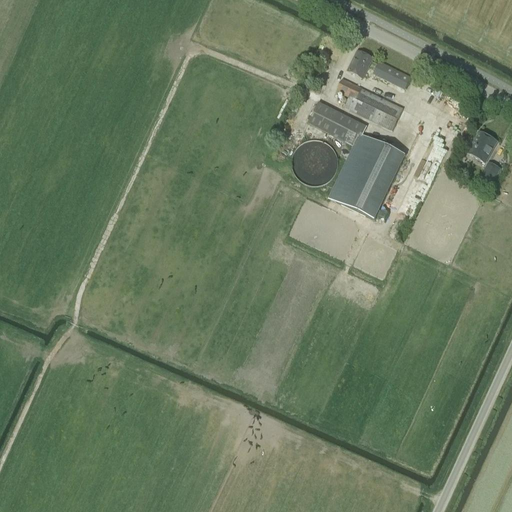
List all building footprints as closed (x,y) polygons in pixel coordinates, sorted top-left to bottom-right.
[(357,53),(347,73),(363,81),(373,61),(357,53)] [(380,63),(374,74),(406,90),(411,80),(380,63)] [(343,81),(336,94),(349,101),(345,110),(392,133),(403,111),(343,81)] [(352,147),(357,137),(358,138),(364,126),(319,104),(308,125),(352,147)] [(479,135),(468,156),(485,166),(496,145),(479,135)] [(446,151),(451,142),(439,136),(434,145),(446,151)] [(405,158),(359,137),(329,200),(374,222),(405,158)] [(488,164),(479,180),(492,188),(501,171),(488,164)]
